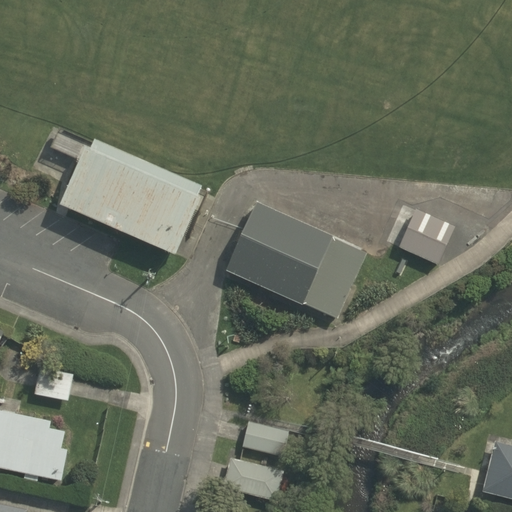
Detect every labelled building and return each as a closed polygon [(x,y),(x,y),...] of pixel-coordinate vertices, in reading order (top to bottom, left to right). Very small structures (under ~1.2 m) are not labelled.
[(122,239),(186,268),(215,203),(213,201),(218,189),(112,141),(111,145),(67,126),(55,152),(83,165),(61,212),(122,239)] [(455,236),(461,220),(424,204),(417,219),(455,236)] [(226,274),(337,325),(368,256),(257,206),(226,274)] [(40,364),(34,396),(69,402),(75,371),(40,364)] [(0,471),(62,483),(68,452),(64,451),(68,434),(51,431),(52,424),(0,413),(0,471)] [(244,449),(284,458),(289,433),(250,424),(244,449)] [(483,495),(511,502),(511,447),(496,443),(483,495)] [(225,490),(275,501),(282,471),(231,460),(225,490)]
